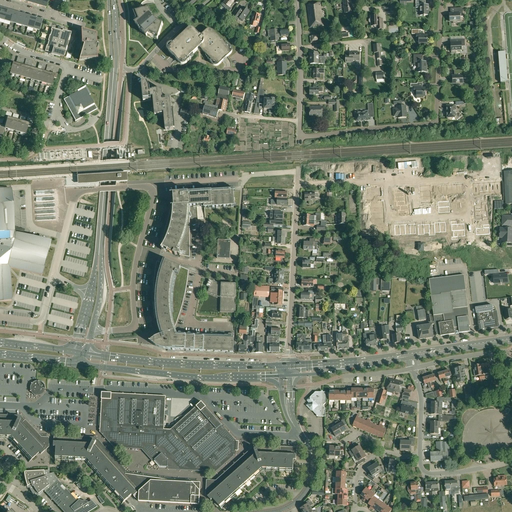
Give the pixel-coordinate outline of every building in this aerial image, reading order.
[(193,0),(191,0),(184,7),(187,11),(196,3),(193,0)] [(234,0),(225,0),(222,5),(228,11),(229,12),(232,9),(230,7),(234,0)] [(351,0),(349,0),(343,1),(345,13),(353,12),(351,0)] [(415,0),(416,6),(419,6),(420,7),(420,16),(424,16),(425,16),(429,16),(429,11),(428,11),(428,9),(429,9),(429,5),(425,5),(424,0),(415,0)] [(323,25),(320,3),(307,5),(310,27),(323,25)] [(238,8),(232,18),(238,21),(239,19),(243,21),(250,11),(243,7),(241,10),(238,8)] [(455,14),(449,15),(450,22),(453,22),(453,24),(457,23),(457,21),(460,21),(460,17),(463,17),(463,8),(455,8),(455,14)] [(139,11),(133,12),(135,17),(137,17),(138,21),(137,21),(137,22),(136,23),(135,24),(139,28),(143,32),(146,37),(147,36),(148,35),(149,35),(150,34),(153,36),(153,37),(157,40),(163,24),(158,21),(155,25),(153,24),(155,22),(151,17),(149,19),(147,17),(152,14),(150,9),(144,10),(140,11),(139,11)] [(4,20),(10,22),(13,12),(7,11),(4,20)] [(10,22),(16,24),(19,14),(13,12),(10,22)] [(250,26),(256,27),(257,23),(259,23),(259,20),(260,15),(254,13),(253,18),(252,18),(250,26)] [(16,24),(22,25),(24,16),(19,14),(16,24)] [(22,25),(27,27),(30,17),(24,16),(22,25)] [(370,19),(369,20),(369,22),(370,23),(371,23),(371,26),(374,26),(374,27),(375,28),(377,28),(377,29),(383,29),(382,21),(379,21),(378,20),(378,16),(370,16),(371,19),(370,19)] [(27,27),(33,29),(36,19),(30,17),(27,27)] [(33,29),(39,30),(42,21),(36,19),(33,29)] [(56,54),(55,56),(63,58),(64,55),(65,55),(66,51),(65,51),(67,46),(69,41),(68,40),(70,36),(71,32),(63,29),(62,31),(52,28),(51,30),(52,31),(50,35),(48,41),(49,41),(47,45),(45,51),(56,54)] [(168,48),(168,49),(168,50),(168,51),(169,51),(174,57),(180,63),(180,64),(181,64),(182,64),(182,65),(183,65),(184,65),(185,64),(186,64),(191,59),(190,57),(198,50),(197,49),(198,48),(201,48),(202,49),(202,50),(209,58),(208,59),(212,64),(213,65),(214,65),(214,66),(215,66),(216,66),(217,66),(217,65),(218,65),(219,65),(230,53),(231,53),(231,52),(232,52),(232,51),(232,50),(232,49),(231,48),(231,47),(226,42),(224,44),(212,31),(212,30),(211,30),(210,29),(209,29),(208,29),(207,30),(206,30),(201,35),(200,35),(194,30),(194,29),(193,29),(192,29),(191,29),(190,29),(189,29),(189,30),(188,30),(175,42),(174,41),(169,45),(169,46),(168,46),(168,47),(168,48)] [(289,30),(281,30),(281,32),(278,32),(278,29),(270,30),(268,31),(269,37),(270,37),(271,42),(278,41),(278,37),(281,37),(289,36),(289,30)] [(83,45),(79,60),(79,61),(80,60),(96,59),(96,60),(97,60),(96,51),(98,46),(96,45),(96,34),(81,30),(81,38),(81,44),(83,45)] [(413,34),(416,34),(416,41),(419,41),(419,45),(423,45),(423,44),(427,44),(427,43),(427,40),(427,36),(423,36),(423,34),(422,34),(419,34),(419,30),(413,30),(413,34)] [(311,36),(310,37),(311,44),(320,42),(319,36),(317,36),(317,35),(311,36)] [(457,44),(451,45),(451,54),(455,53),(455,51),(461,51),(461,47),(465,46),(465,40),(456,40),(457,44)] [(318,64),(322,64),(322,61),(323,61),(323,57),(318,57),(318,52),(310,52),(310,64),(318,64)] [(505,52),(504,52),(498,53),(500,83),(508,82),(505,52)] [(346,56),(346,63),(354,63),(355,62),(355,60),(359,60),(359,53),(349,53),(349,56),(346,56)] [(413,61),(417,61),(417,73),(421,73),(422,73),(426,73),(426,68),(426,66),(426,62),(422,62),(422,61),(422,55),(413,55),(413,61)] [(11,62),(10,65),(9,66),(12,67),(10,75),(51,87),(54,79),(56,79),(57,75),(55,74),(54,76),(13,64),(13,62),(11,62)] [(286,75),(285,70),(285,69),(287,69),(287,62),(277,63),(278,75),(286,75)] [(320,79),(320,74),(323,74),(323,70),(314,70),(314,79),(320,79)] [(454,71),(454,77),(452,77),(453,84),(456,84),(456,86),(460,86),(460,84),(463,83),(463,79),(466,79),(465,70),(454,71)] [(147,82),(142,83),(143,101),(151,100),(151,98),(153,98),(155,115),(163,115),(163,113),(164,113),(165,130),(173,129),(173,127),(170,98),(163,98),(162,89),(152,90),(152,91),(150,91),(150,88),(147,82)] [(410,84),(410,88),(414,88),(414,94),(416,94),(416,98),(421,98),(421,97),(425,97),(425,96),(425,93),(425,89),(421,89),(421,87),(419,87),(417,87),(417,84),(410,84)] [(64,99),(72,115),(75,121),(97,109),(89,95),(90,95),(85,86),(77,91),(77,92),(64,99)] [(220,87),(219,94),(217,99),(227,102),(228,96),(230,89),(220,87)] [(234,90),(232,97),(244,100),(245,93),(234,90)] [(263,106),(264,106),(275,107),(275,100),(265,99),(266,91),(258,90),(255,106),(260,106),(260,105),(260,99),(263,100),(263,106)] [(252,103),(252,101),(253,101),(254,95),(250,94),(251,92),(248,91),(248,93),(247,93),(246,100),(247,100),(245,112),(250,113),(252,103)] [(219,110),(225,111),(227,102),(217,99),(216,106),(207,104),(212,105),(211,108),(213,108),(212,112),(213,113),(212,117),(216,118),(219,110)] [(339,112),(339,100),(329,101),(329,105),(335,105),(335,112),(339,112)] [(203,114),(212,117),(213,113),(212,112),(213,108),(211,108),(212,105),(207,104),(208,102),(204,101),(204,103),(206,104),(203,114)] [(397,110),(393,110),(394,117),(398,116),(398,118),(407,117),(406,106),(397,107),(397,110)] [(447,118),(455,118),(455,117),(456,116),(456,113),(455,112),(454,112),(454,110),(456,110),(455,106),(446,106),(447,118)] [(310,107),(310,111),(309,116),(322,116),(322,107),(310,107)] [(181,110),(180,113),(185,114),(187,114),(186,120),(188,120),(189,121),(191,114),(191,112),(181,109),(181,110)] [(355,113),(356,121),(368,120),(367,112),(355,113)] [(0,137),(2,138),(4,129),(25,135),(28,127),(30,128),(31,124),(29,123),(28,124),(7,118),(5,127),(0,125),(0,137)] [(369,196),(367,196),(367,199),(373,198),(373,195),(380,195),(380,188),(376,188),(376,187),(371,187),(371,189),(369,189),(369,196)] [(396,193),(394,193),(395,197),(405,197),(404,188),(396,188),(396,193)] [(163,246),(161,249),(162,249),(163,248),(168,251),(167,252),(169,250),(171,252),(172,252),(173,253),(172,254),(175,256),(175,255),(179,255),(179,256),(180,256),(190,257),(190,239),(190,207),(197,206),(204,206),(204,208),(205,208),(236,206),(236,205),(235,206),(234,192),(235,191),(235,190),(235,189),(228,190),(212,191),(205,191),(189,192),(180,193),(176,193),(172,206),(171,206),(171,207),(172,207),(167,227),(162,246),(163,246)] [(14,216),(13,203),(12,197),(12,190),(0,190),(0,301),(12,301),(11,287),(10,275),(10,271),(10,270),(10,268),(11,268),(21,271),(31,274),(42,276),(46,260),(46,258),(51,242),(42,239),(34,237),(29,235),(23,234),(25,229),(20,227),(19,228),(14,227),(14,216)] [(318,198),(318,193),(305,193),(305,202),(315,201),(315,198),(318,198)] [(405,197),(395,197),(395,202),(397,202),(397,206),(400,206),(405,205),(405,197)] [(494,202),(494,210),(504,210),(503,201),(495,201),(494,202)] [(482,205),(474,206),(475,212),(485,211),(485,205),(488,205),(487,202),(481,202),(482,205)] [(400,210),(398,210),(399,215),(409,214),(408,205),(405,205),(400,206),(400,210)] [(485,211),(475,212),(475,218),(482,218),(482,221),(488,221),(488,217),(485,218),(485,211)] [(271,212),(270,216),(270,218),(274,218),(274,220),(283,220),(283,212),(271,212)] [(503,238),(503,242),(511,242),(511,236),(511,228),(510,229),(511,226),(511,225),(511,216),(503,216),(502,225),(503,225),(502,229),(500,228),(500,238),(503,238)] [(274,218),(270,218),(270,223),(264,223),(263,227),(268,227),(273,227),(273,225),(282,226),(283,220),(274,220),(274,218)] [(456,221),(450,222),(451,225),(454,225),(454,231),(464,230),(464,224),(457,224),(456,221)] [(483,228),(476,228),(476,235),(487,235),(487,228),(489,228),(489,225),(483,225),(483,228)] [(273,234),(278,234),(278,238),(285,238),(286,232),(278,231),(273,231),(273,227),(268,227),(268,233),(273,233),(273,234)] [(454,237),(451,237),(452,240),(458,240),(457,237),(465,236),(464,230),(454,231),(454,237)] [(317,243),(315,243),(315,239),(310,239),(310,242),(304,242),(304,250),(308,250),(308,251),(312,251),(312,250),(312,249),(316,250),(317,243)] [(217,258),(230,259),(231,240),(218,240),(217,258)] [(276,258),(275,261),(280,261),(281,258),(285,259),(285,251),(272,250),(272,255),(276,255),(276,258)] [(151,341),(151,342),(155,346),(157,347),(159,348),(160,348),(161,349),(164,349),(165,350),(167,350),(187,350),(233,352),(234,334),(228,334),(228,335),(177,333),(175,327),(178,318),(181,308),(184,299),(186,290),(187,280),(188,273),(188,270),(164,260),(158,258),(157,262),(156,271),(155,281),(154,290),(155,300),(155,309),(157,319),(159,330),(160,336),(159,336),(157,337),(156,337),(154,338),(153,339),(152,340),(151,341)] [(494,275),(495,283),(508,281),(507,274),(494,275)] [(429,279),(431,296),(433,316),(434,324),(436,336),(455,333),(469,331),(469,326),(470,326),(466,290),(464,275),(429,279)] [(207,292),(220,298),(221,298),(220,312),(235,313),(235,290),(236,284),(221,283),(221,284),(215,281),(215,280),(212,280),(209,279),(206,286),(209,287),(207,292)] [(390,291),(390,279),(381,279),(381,291),(382,291),(388,291),(390,291)] [(269,297),(270,286),(262,286),(254,285),(254,297),(269,297)] [(273,296),(272,305),(282,306),(282,304),(283,297),(282,297),(282,295),(283,295),(283,292),(282,292),(282,291),(282,288),(271,287),(271,292),(270,292),(270,296),(273,296)] [(309,300),(314,300),(314,291),(308,291),(308,293),(301,293),(301,299),(309,300)] [(492,305),(475,308),(476,316),(478,330),(484,329),(485,329),(495,328),(495,327),(494,327),(493,320),(494,320),(494,319),(493,319),(492,311),(493,311),(492,305)] [(418,321),(426,320),(424,306),(416,307),(418,321)] [(266,308),(266,312),(270,312),(270,314),(273,314),(272,318),(281,319),(282,312),(278,312),(278,308),(266,308)] [(300,318),(308,318),(308,311),(305,311),(305,308),(300,308),(300,318)] [(431,325),(434,324),(433,316),(432,316),(432,315),(430,315),(429,311),(427,312),(427,316),(428,323),(427,323),(427,325),(424,326),(426,338),(433,337),(431,325)] [(251,348),(251,353),(255,353),(263,353),(263,344),(263,338),(263,336),(261,336),(261,334),(257,334),(257,338),(257,343),(255,343),(255,344),(256,326),(257,326),(257,320),(251,319),(250,325),(251,325),(250,336),(249,346),(250,346),(250,343),(251,343),(251,344),(251,348)] [(269,326),(269,328),(268,336),(271,336),(272,335),(280,335),(280,329),(272,328),(272,320),(266,320),(265,326),(269,326)] [(397,332),(403,331),(403,325),(402,325),(402,322),(395,323),(397,332)] [(239,334),(246,334),(246,336),(250,336),(251,325),(250,325),(240,325),(239,334)] [(378,328),(380,340),(386,339),(386,335),(389,335),(389,325),(384,326),(384,327),(378,328)] [(417,327),(419,340),(426,338),(424,326),(417,327)] [(393,343),(401,342),(400,334),(392,335),(393,343)] [(305,340),(305,335),(297,335),(297,344),(296,350),(298,351),(302,351),(302,352),(305,352),(305,350),(305,340)] [(246,353),(247,346),(249,346),(250,336),(246,336),(245,336),(245,341),(247,341),(247,342),(244,342),(244,345),(239,345),(239,353),(246,353)] [(279,352),(279,349),(279,344),(279,342),(279,337),(267,337),(267,352),(269,352),(271,352),(279,352)] [(479,379),(482,379),(481,375),(482,375),(481,370),(480,365),(474,366),(475,370),(473,370),(474,376),(476,376),(479,375),(479,379)] [(464,367),(459,368),(453,368),(455,376),(456,376),(457,383),(461,382),(464,382),(463,375),(465,375),(464,367)] [(424,384),(427,383),(429,389),(432,388),(431,385),(430,382),(428,376),(423,378),(424,384)] [(400,393),(401,389),(403,382),(390,379),(387,389),(400,393)] [(38,381),(38,382),(37,382),(36,382),(35,383),(34,383),(34,384),(33,384),(32,385),(32,386),(31,387),(31,388),(31,389),(32,390),(32,391),(32,392),(33,392),(33,393),(34,393),(34,394),(35,394),(36,394),(37,394),(38,394),(39,394),(40,394),(41,393),(42,392),(43,391),(43,390),(43,389),(43,388),(45,389),(45,387),(44,385),(44,384),(43,383),(42,382),(41,382),(40,381),(39,381),(38,381)] [(464,388),(465,391),(465,396),(465,397),(474,396),(473,386),(464,388)] [(410,397),(412,391),(404,389),(402,395),(410,397)] [(387,395),(385,394),(386,391),(381,390),(379,398),(378,400),(377,403),(381,404),(382,401),(383,402),(383,400),(385,400),(387,395)] [(326,392),(320,392),(314,392),(314,393),(313,395),(312,395),(308,399),(307,399),(307,401),(308,401),(310,403),(310,408),(317,415),(317,416),(324,416),(325,408),(323,406),(325,403),(326,392)] [(102,400),(100,426),(103,426),(103,431),(116,445),(143,447),(154,460),(161,467),(167,467),(168,467),(215,470),(219,466),(236,451),(237,451),(237,441),(206,407),(201,402),(198,405),(197,406),(196,406),(196,407),(195,407),(195,408),(192,410),(192,411),(191,412),(189,413),(187,415),(185,417),(183,418),(179,422),(178,423),(177,424),(176,425),(171,429),(170,430),(169,430),(164,430),(164,427),(164,426),(164,423),(164,421),(164,415),(165,415),(165,414),(164,414),(165,407),(165,403),(165,402),(165,398),(165,397),(166,397),(166,396),(165,396),(161,396),(150,395),(128,394),(112,393),(111,393),(110,393),(106,394),(102,395),(102,399),(101,399),(102,400)] [(402,401),(401,406),(402,407),(401,412),(412,415),(414,408),(408,406),(409,403),(402,401)] [(357,415),(352,426),(359,428),(362,419),(358,418),(359,416),(357,415)] [(0,437),(9,437),(31,460),(32,459),(36,455),(39,453),(41,454),(49,447),(49,437),(41,437),(25,420),(24,420),(23,422),(22,422),(19,425),(18,423),(20,420),(19,419),(19,418),(14,418),(1,417),(0,417),(0,437)] [(341,421),(342,423),(337,426),(341,434),(347,430),(344,426),(347,425),(344,419),(341,421)] [(359,428),(365,431),(369,420),(367,419),(366,421),(362,419),(359,428)] [(365,431),(370,433),(374,424),(370,423),(371,421),(369,420),(365,431)] [(370,433),(376,436),(381,425),(379,424),(378,426),(374,424),(370,433)] [(383,426),(381,425),(376,436),(383,439),(386,430),(382,428),(383,426)] [(331,434),(333,433),(336,437),(341,434),(337,426),(331,429),(330,427),(327,429),(331,434)] [(397,446),(400,446),(400,450),(405,451),(406,441),(403,441),(403,438),(398,437),(397,446)] [(54,442),(54,447),(56,447),(56,452),(55,458),(72,459),(86,460),(97,472),(124,502),(132,494),(134,496),(140,491),(125,474),(95,440),(58,438),(54,442)] [(409,438),(409,441),(406,441),(405,451),(411,451),(411,446),(414,447),(414,438),(409,438)] [(437,452),(431,453),(430,453),(431,462),(442,461),(442,460),(448,460),(447,452),(449,452),(449,443),(443,443),(443,442),(436,443),(437,452)] [(329,457),(329,456),(335,456),(335,447),(330,446),(330,447),(327,447),(326,457),(329,457)] [(348,449),(350,452),(349,452),(352,458),(363,451),(359,446),(355,448),(354,446),(348,449)] [(213,499),(219,506),(220,507),(262,469),(293,471),(293,459),(296,460),(296,455),(296,448),(280,447),(280,450),(255,449),(226,475),(217,483),(206,483),(205,494),(211,501),(213,499)] [(343,451),(340,451),(341,447),(335,447),(335,456),(340,457),(340,458),(343,458),(343,451)] [(362,459),(366,457),(363,451),(352,458),(355,456),(358,461),(356,463),(358,465),(363,462),(362,459)] [(391,474),(392,470),(394,471),(396,461),(390,460),(389,465),(385,466),(387,473),(391,474)] [(383,466),(379,467),(377,463),(372,466),(377,474),(380,472),(381,474),(383,474),(385,473),(383,466)] [(375,477),(374,476),(377,474),(372,466),(368,469),(370,472),(367,476),(373,481),(375,477)] [(25,472),(24,472),(24,476),(25,480),(26,483),(26,484),(27,486),(28,485),(29,488),(30,489),(31,492),(33,495),(35,497),(38,495),(39,496),(42,492),(44,490),(45,491),(57,480),(57,479),(55,478),(55,476),(53,473),(51,473),(48,474),(48,470),(47,470),(47,468),(41,468),(40,468),(40,471),(39,471),(39,468),(37,469),(34,469),(33,469),(33,471),(32,471),(25,472)] [(126,474),(125,474),(140,491),(134,496),(139,502),(199,505),(200,483),(178,481),(126,474)] [(504,486),(507,485),(506,476),(500,476),(500,478),(494,478),(494,486),(504,486)] [(57,480),(45,491),(58,506),(70,494),(70,493),(66,489),(64,491),(60,487),(62,485),(59,482),(57,480)] [(410,495),(415,495),(416,502),(420,502),(420,496),(420,493),(418,493),(418,490),(417,483),(410,483),(411,486),(407,486),(408,491),(410,495)] [(366,488),(360,496),(363,498),(362,500),(363,501),(370,491),(366,488)] [(367,500),(369,502),(373,497),(374,497),(375,495),(370,491),(363,501),(365,502),(367,500)] [(70,494),(58,506),(63,511),(88,511),(97,507),(91,501),(88,503),(87,502),(84,501),(81,501),(79,500),(77,501),(70,494)] [(373,497),(369,502),(368,504),(371,506),(369,508),(371,510),(378,500),(374,497),(373,497)] [(303,503),(305,506),(300,509),(302,511),(307,511),(312,509),(310,506),(313,505),(309,499),(303,503)] [(374,509),(377,511),(383,503),(378,500),(371,510),(373,511),(374,509)] [(383,503),(377,511),(378,511),(383,511),(387,506),(383,503)]
